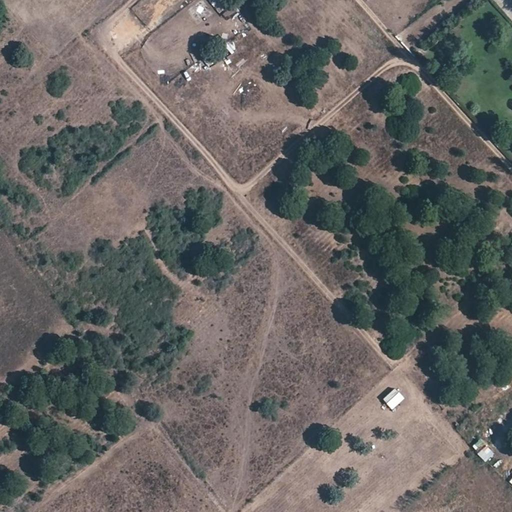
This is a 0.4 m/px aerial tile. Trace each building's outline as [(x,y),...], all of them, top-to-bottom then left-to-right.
[(213,8),(222,13),(226,5),(217,1),(213,8)] [(185,141),(176,149),(185,158),(193,150),(185,141)] [(394,389),(389,393),(398,402),(402,397),(394,389)] [(389,393),(383,399),(391,408),(398,402),(389,393)] [(477,454),(485,462),(494,454),(487,446),(477,454)]
